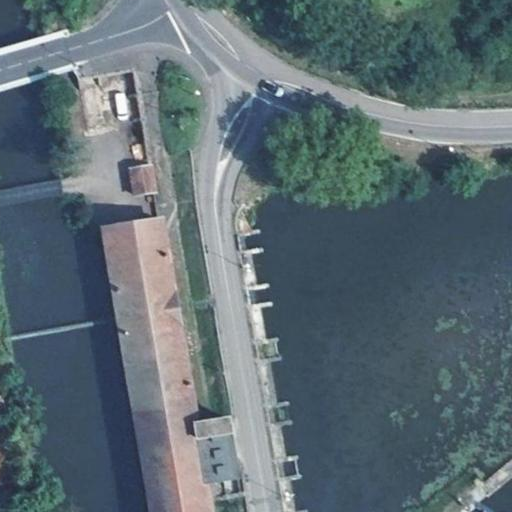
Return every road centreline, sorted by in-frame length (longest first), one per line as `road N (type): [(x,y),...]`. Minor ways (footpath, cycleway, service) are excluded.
road 1 (tertiary): [(266,511),(217,232)]
road 2 (secondary): [(292,90),(420,129),(511,133)]
road 3 (tertiary): [(184,0),(147,24),(0,70)]
road 4 (tertiary): [(242,59),(211,152),(208,197),(217,232)]
road 5 (tertiary): [(217,232),(222,194),(242,154),(292,90)]
